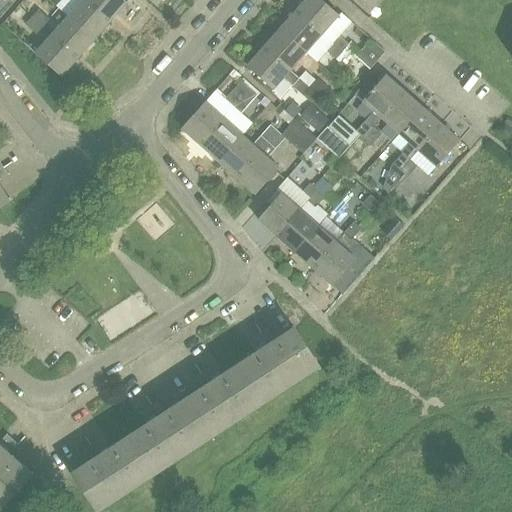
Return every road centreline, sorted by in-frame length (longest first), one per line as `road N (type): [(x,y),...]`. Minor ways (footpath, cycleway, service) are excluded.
road 1 (residential): [(0,363),(33,390),(64,391),(223,284),(234,266),(230,248),(128,128)]
road 2 (residential): [(487,134),(337,0)]
road 3 (residential): [(128,128),(240,0)]
